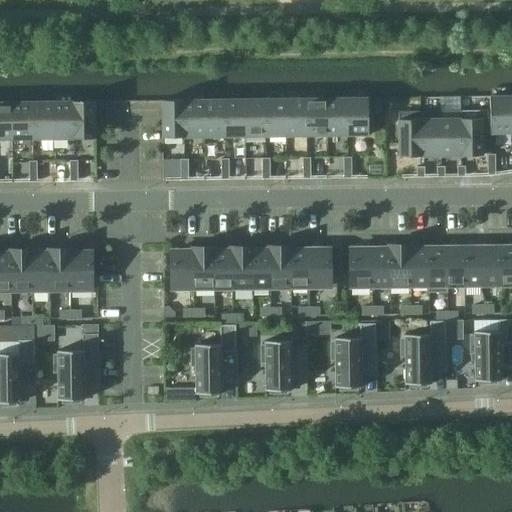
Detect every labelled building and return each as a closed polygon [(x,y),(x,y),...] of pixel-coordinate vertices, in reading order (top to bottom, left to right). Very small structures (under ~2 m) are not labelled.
[(490,133),(510,133),(510,96),(489,96),(490,133)] [(326,98),(306,99),(306,136),(327,136),(326,98)] [(326,98),(327,136),(347,135),(347,98),(326,98)] [(347,135),(368,135),(368,98),(347,98),(347,135)] [(245,99),(224,100),(225,137),(245,137),(245,99)] [(245,99),(245,137),(265,136),(265,99),(245,99)] [(285,99),(265,99),(265,136),(286,136),(285,99)] [(285,99),(286,136),(306,136),(306,99),(285,99)] [(162,100),(162,138),(184,137),(183,100),(162,100)] [(183,100),(184,137),(204,137),(204,100),(183,100)] [(204,100),(204,137),(225,137),(224,100),(204,100)] [(73,101),(53,102),(53,139),(73,139),(73,101)] [(73,101),(73,139),(95,138),(94,101),(73,101)] [(12,102),(0,102),(0,139),(12,139),(12,102)] [(32,102),(12,102),(12,139),(33,139),(32,102)] [(53,139),(53,102),(32,102),(33,139),(53,139)] [(372,112),(381,112),(381,102),(372,102),(372,112)] [(440,119),(441,156),(461,156),(461,119),(462,118),(461,110),(439,111),(439,119),(440,119)] [(421,111),(398,111),(399,156),(421,156),(421,119),(421,111)] [(461,119),(461,156),(482,155),(482,118),(462,118),(461,119)] [(421,119),(421,156),(441,156),(440,119),(439,119),(421,119)] [(487,165),(495,165),(495,154),(487,154),(487,165)] [(351,167),(351,157),(343,157),(343,168),(351,167)] [(270,158),(262,158),(262,169),(270,169),(270,158)] [(310,158),(302,158),(302,168),(311,168),(310,158)] [(180,159),(180,170),(188,170),(188,159),(180,159)] [(221,159),(221,169),(229,169),(229,159),(221,159)] [(78,160),(70,160),(70,171),(78,171),(78,160)] [(37,161),(29,161),(29,171),(37,171),(37,161)] [(369,165),(369,174),(381,174),(381,165),(369,165)] [(487,165),(487,176),(495,175),(495,165),(487,165)] [(445,166),(437,166),(437,177),(445,177),(445,166)] [(465,166),(457,166),(457,177),(465,177),(465,166)] [(351,167),(343,168),(344,178),(352,178),(351,167)] [(424,167),(416,167),(417,177),(425,177),(424,167)] [(311,168),(302,168),(303,179),(311,178),(311,168)] [(229,169),(221,169),(221,180),(229,179),(229,169)] [(270,169),(262,169),(262,179),(270,179),(270,169)] [(188,170),(180,170),(180,180),(188,180),(188,170)] [(37,171),(29,171),(29,182),(37,182),(37,171)] [(78,171),(70,171),(70,181),(78,181),(78,171)] [(390,248),(390,286),(410,286),(410,248),(411,248),(411,245),(389,245),(389,248),(390,248)] [(500,285),(511,284),(511,246),(500,247),(500,285)] [(252,250),(253,250),(253,247),(230,247),(230,250),(231,250),(232,288),(252,288),(252,250)] [(290,249),(291,249),(291,247),(269,247),(269,249),(270,249),(270,287),(290,287),(290,249)] [(428,285),(428,247),(411,248),(410,248),(410,286),(428,285)] [(428,285),(428,293),(447,292),(447,285),(446,285),(446,247),(428,247),(428,285)] [(447,285),(464,285),(464,247),(446,247),(446,285),(447,285)] [(464,285),(482,285),(482,247),(464,247),(464,285)] [(482,285),(500,285),(500,247),(482,247),(482,285)] [(213,250),(214,250),(214,248),(192,248),(192,250),(193,250),(193,288),(214,288),(213,250)] [(350,248),(351,286),(370,286),(370,248),(350,248)] [(370,248),(370,286),(390,286),(390,248),(389,248),(370,248)] [(48,250),(48,252),(49,252),(50,290),(70,290),(70,252),(71,252),(71,249),(48,250)] [(252,288),(270,287),(270,249),(269,249),(253,250),(252,250),(252,288)] [(290,287),(309,287),(308,249),(291,249),(290,249),(290,287)] [(329,249),(308,249),(309,287),(330,287),(329,249)] [(10,250),(10,253),(11,253),(11,291),(32,290),(31,252),(32,252),(32,250),(10,250)] [(172,289),(193,288),(193,250),(192,250),(171,251),(172,289)] [(214,288),(232,288),(231,250),(230,250),(214,250),(213,250),(214,288)] [(0,252),(0,290),(11,291),(11,253),(10,253),(0,252)] [(32,252),(31,252),(32,290),(50,290),(49,252),(48,252),(32,252)] [(70,252),(70,290),(92,290),(91,252),(71,252),(70,252)] [(483,305),(472,305),(472,314),(483,314),(483,305)] [(493,305),(483,305),(483,314),(494,314),(493,305)] [(177,312),(175,312),(169,306),(164,306),(164,317),(177,317),(177,312)] [(411,306),(400,306),(400,314),(411,314),(411,306)] [(422,306),(411,306),(411,314),(422,314),(422,306)] [(298,316),(309,316),(309,307),(298,308),(298,316)] [(309,307),(309,316),(320,316),(320,307),(309,307)] [(372,307),(362,307),(362,315),(373,315),(372,307)] [(383,307),(372,307),(373,315),(383,315),(383,307)] [(260,316),(271,316),(270,308),(260,308),(260,316)] [(270,308),(271,316),(281,316),(281,308),(270,308)] [(183,317),(194,317),(194,309),(183,309),(183,317)] [(205,317),(204,309),(194,309),(194,317),(205,317)] [(70,319),(70,310),(60,310),(60,319),(70,319)] [(70,310),(70,319),(81,319),(81,310),(70,310)] [(436,320),(447,320),(447,312),(436,312),(436,320)] [(458,312),(447,312),(447,320),(458,320),(458,312)] [(222,323),(232,322),(232,314),(221,314),(222,323)] [(243,314),(232,314),(232,322),(243,322),(243,314)] [(32,317),(21,317),(21,325),(32,325),(32,317)] [(32,317),(32,325),(43,325),(43,317),(32,317)] [(474,336),(471,336),(471,353),(474,353),(474,381),(480,380),(480,384),(496,383),(496,380),(502,380),(501,363),(511,362),(511,319),(499,320),(499,331),(474,331),(474,336)] [(404,340),(401,340),(402,356),(404,356),(405,384),(410,384),(410,387),(427,387),(427,383),(432,383),(432,366),(446,366),(445,321),(429,321),(430,334),(404,334),(404,340)] [(445,321),(445,339),(461,339),(461,321),(445,321)] [(314,322),(306,322),(306,334),(314,334),(314,322)] [(334,343),(332,343),(332,359),(335,359),(335,387),(340,387),(340,390),(357,390),(357,387),(362,387),(362,369),(376,369),(375,323),(360,324),(360,337),(334,338),(334,343)] [(0,405),(16,405),(16,402),(21,402),(21,385),(35,385),(34,325),(0,325),(0,341),(18,341),(19,353),(0,353),(0,405)] [(83,334),(98,334),(98,330),(98,325),(82,325),(82,334),(83,334)] [(236,375),(235,325),(220,325),(220,344),(194,344),(195,349),(192,349),(192,365),(195,365),(195,393),(200,393),(200,396),(217,396),(217,393),(222,393),(222,375),(236,375)] [(82,350),(57,351),(57,356),(54,356),(54,372),(57,372),(57,400),(63,400),(63,403),(79,403),(79,400),(85,399),(85,382),(99,382),(98,357),(98,334),(82,334),(82,350)] [(306,372),(306,347),(292,347),(292,341),(285,341),(271,341),(264,341),(264,346),(262,346),(262,362),(265,362),(265,376),(265,377),(265,384),(265,385),(265,390),(270,390),(270,393),(287,393),(287,390),(292,390),(292,372),(306,372)] [(456,380),(446,380),(447,388),(457,388),(456,380)]
